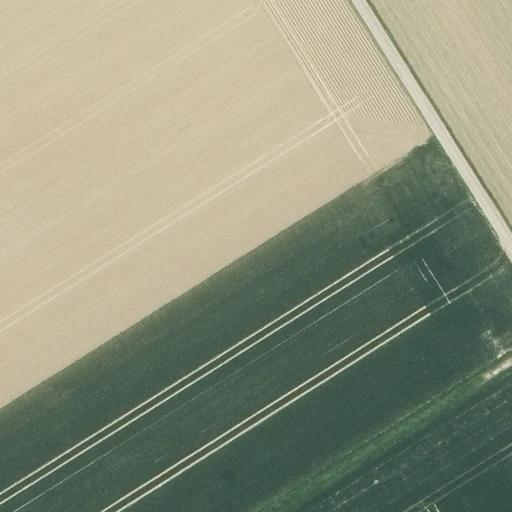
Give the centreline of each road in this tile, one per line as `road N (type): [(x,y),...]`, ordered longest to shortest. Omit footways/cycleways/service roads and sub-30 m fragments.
road 1 (track): [(358,0),(511,246)]
road 2 (track): [(511,364),(279,511)]
